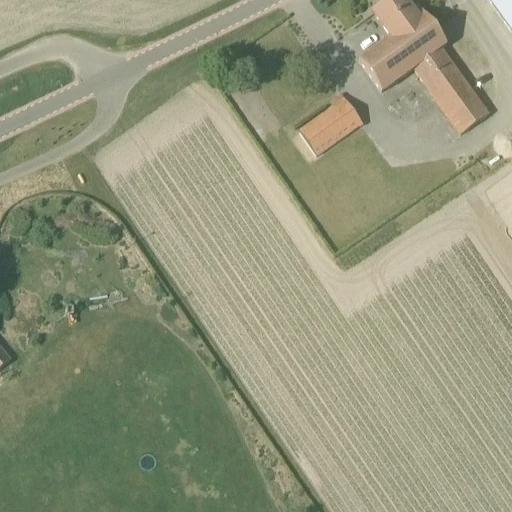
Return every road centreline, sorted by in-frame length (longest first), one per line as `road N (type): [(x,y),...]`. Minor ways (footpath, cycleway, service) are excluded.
road 1 (unclassified): [(114,77),(264,0)]
road 2 (unclassified): [(0,132),(114,77)]
road 3 (unclassified): [(0,68),(70,49),(114,77)]
